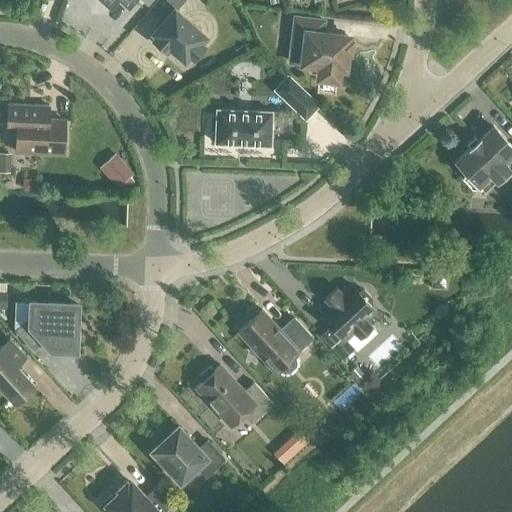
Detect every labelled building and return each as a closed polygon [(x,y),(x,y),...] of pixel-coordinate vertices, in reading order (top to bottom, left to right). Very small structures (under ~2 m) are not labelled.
[(100,0),(110,8),(117,0),(131,0),(133,1),(134,0),(100,0)] [(166,0),(160,7),(170,15),(154,33),(157,35),(153,40),(165,50),(169,46),(184,59),(189,54),(193,58),(204,46),(199,42),(204,36),(174,10),(183,0),(166,0)] [(294,17),(291,46),(304,48),(302,63),(313,64),(312,71),(319,72),(318,77),(337,79),(338,67),(344,68),(348,36),(322,33),(323,20),(294,17)] [(274,90),(305,119),(319,105),(288,75),(274,90)] [(8,104),(7,132),(16,132),(15,151),(63,153),(64,120),(42,119),(42,105),(8,104)] [(216,109),(215,143),(270,145),(271,111),(216,109)] [(511,147),(493,127),(455,161),(476,185),(489,173),(496,180),(508,170),(501,162),(511,152),(511,147)] [(119,158),(104,172),(117,187),(120,184),(125,189),(134,181),(130,176),(133,173),(119,158)] [(324,340),(342,359),(353,349),(345,339),(354,331),(359,337),(371,326),(366,321),(376,311),(369,304),(371,302),(371,299),(364,290),(360,290),(358,292),(351,285),(341,294),(336,288),(324,299),(330,305),(320,314),(335,330),(324,340)] [(31,302),(30,321),(26,321),(16,331),(33,350),(43,341),(51,349),(75,350),(77,304),(31,302)] [(293,318),(280,330),(261,309),(258,312),(258,313),(258,314),(258,315),(252,321),(251,319),(237,331),(251,346),(249,352),(259,355),(264,360),(265,358),(276,370),(278,368),(281,371),(285,372),(288,372),(294,366),(295,363),(294,359),(292,356),(311,338),(293,318)] [(0,347),(0,386),(14,402),(34,385),(16,366),(25,357),(9,340),(0,347)] [(253,382),(243,391),(219,365),(214,370),(211,367),(208,367),(199,375),(198,379),(201,382),(195,387),(227,421),(239,410),(251,422),(272,403),(253,382)] [(353,368),(349,372),(359,382),(362,378),(353,368)] [(207,440),(198,448),(178,426),(171,432),(168,429),(155,441),(158,444),(151,450),(180,481),(197,466),(206,476),(224,459),(207,440)] [(297,430),(287,440),(297,451),(308,441),(297,430)] [(100,505),(106,511),(172,511),(175,510),(155,488),(145,497),(131,482),(129,484),(126,481),(117,489),(120,492),(114,498),(111,495),(100,505)]
